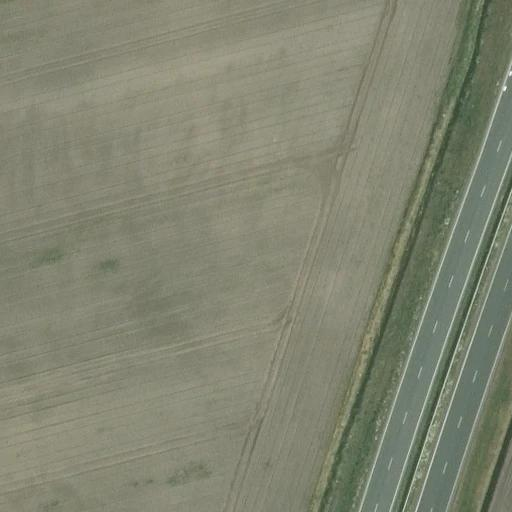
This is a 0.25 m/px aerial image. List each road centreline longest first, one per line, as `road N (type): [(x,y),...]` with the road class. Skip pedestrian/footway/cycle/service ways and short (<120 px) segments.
road 1 (trunk): [(511,118),(376,511)]
road 2 (trunk): [(432,511),(511,273)]
